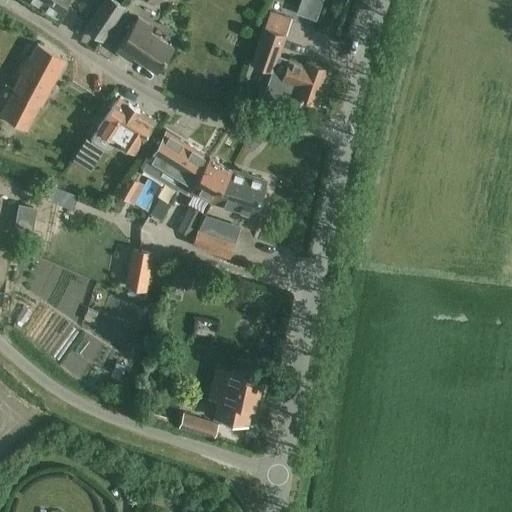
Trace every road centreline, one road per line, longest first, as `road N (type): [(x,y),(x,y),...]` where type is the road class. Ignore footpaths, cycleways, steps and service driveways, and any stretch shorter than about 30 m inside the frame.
road 1 (residential): [(345,135),(271,134),(173,111),(0,6)]
road 2 (unclassified): [(278,472),(345,135)]
road 3 (residential): [(0,344),(79,409),(278,472)]
road 4 (unclassified): [(345,135),(379,0)]
